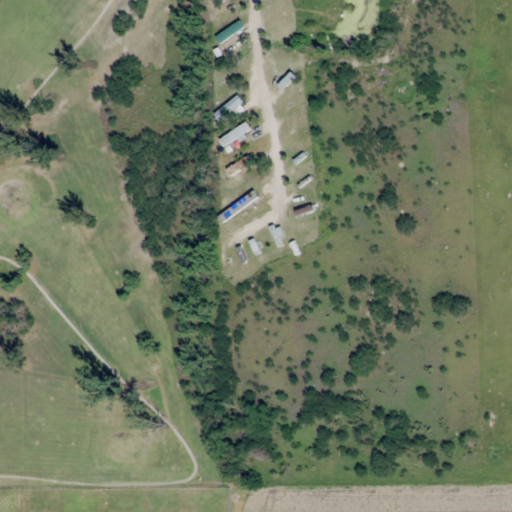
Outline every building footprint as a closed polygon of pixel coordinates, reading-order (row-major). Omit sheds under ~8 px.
[(219,43),(246,27),(241,19),(215,35),(219,43)] [(245,73),(241,67),(212,87),(216,93),(245,73)] [(214,110),(218,122),(245,111),(240,99),(214,110)] [(254,134),(247,122),(219,140),(227,151),(254,134)] [(225,179),(243,171),(245,173),(257,168),(251,156),(221,170),(225,179)] [(259,198),(254,192),(219,216),(223,222),(259,198)]
